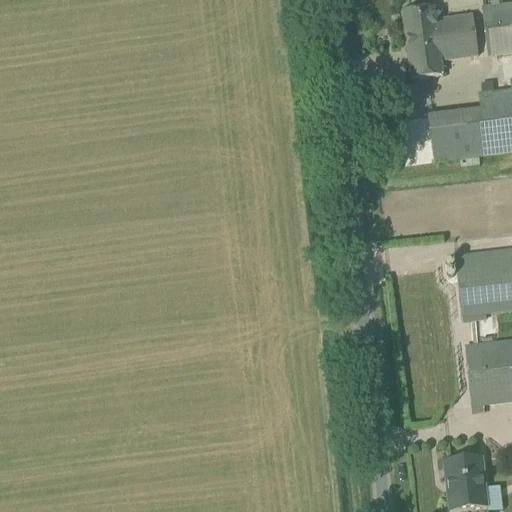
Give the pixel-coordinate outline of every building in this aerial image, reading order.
[(511,55),(511,4),(501,6),(501,1),(480,4),(487,59),(511,55)] [(436,24),(434,10),(402,14),(410,82),(442,78),(440,63),(477,59),(472,20),(436,24)] [(511,154),(511,91),(477,95),(479,112),(427,119),(433,164),(511,154)] [(460,318),(511,312),(511,253),(454,260),(460,318)] [(511,404),(511,345),(464,352),(471,409),(511,404)] [(503,511),(501,489),(486,491),(483,459),(443,464),(448,511),(471,511),(488,510),(488,511),(503,511)]
